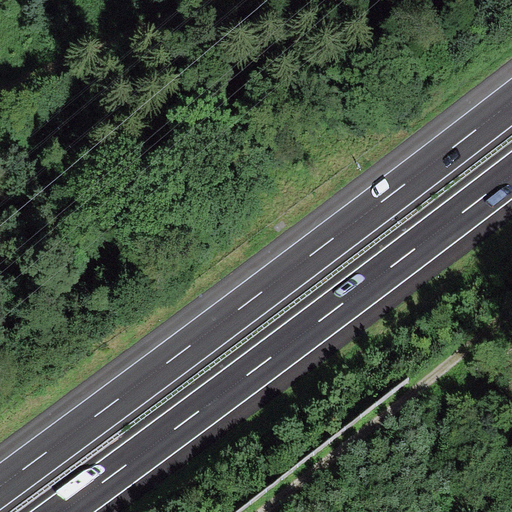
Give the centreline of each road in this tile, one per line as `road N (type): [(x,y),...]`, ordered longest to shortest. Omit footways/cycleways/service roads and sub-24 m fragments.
road 1 (motorway): [(511,102),(0,486)]
road 2 (motorway): [(62,511),(511,174)]
road 3 (track): [(511,316),(265,511)]
road 4 (track): [(209,0),(0,91)]
